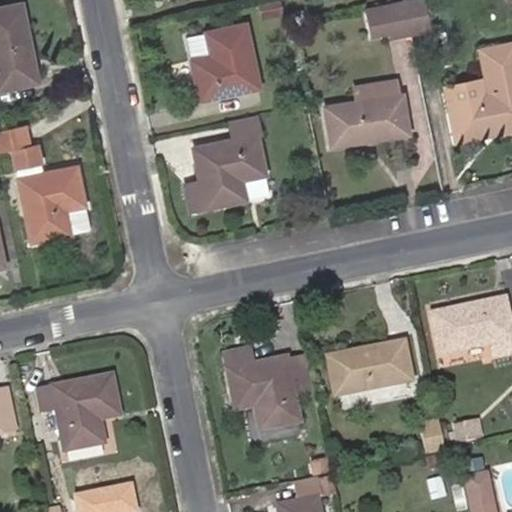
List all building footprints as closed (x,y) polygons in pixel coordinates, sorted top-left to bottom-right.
[(411,0),(404,1),(410,33),(430,30),(424,0),(411,0)] [(282,1),(261,5),(264,21),(285,17),(282,1)] [(392,37),(410,33),(404,1),(382,5),(366,8),(371,37),(391,33),(392,37)] [(0,90),(38,83),(22,5),(0,9),(0,90)] [(247,24),(187,35),(200,100),(260,89),(247,24)] [(511,43),(480,50),(486,79),(489,94),(449,102),(456,143),(511,130),(511,43)] [(489,94),(486,79),(447,87),(449,102),(489,94)] [(399,80),(356,87),(358,102),(324,109),(332,147),(408,133),(399,80)] [(230,141),(258,136),(264,134),(261,116),(227,122),(230,141)] [(29,126),(0,131),(0,151),(14,148),(17,168),(42,164),(38,145),(32,146),(29,126)] [(230,141),(194,148),(201,182),(186,185),(190,211),(270,194),(258,136),(230,141)] [(42,164),(17,168),(19,179),(44,174),(42,164)] [(71,216),(85,214),(77,168),(44,174),(19,179),(32,241),(74,232),(71,216)] [(89,229),(85,214),(71,216),(74,232),(89,229)] [(511,331),(505,297),(431,312),(439,354),(492,343),(495,355),(511,351),(511,331)] [(403,341),(328,356),(335,394),(411,379),(403,341)] [(293,394),(286,360),(253,366),(249,349),(224,354),(235,409),(255,405),(260,429),(298,421),(293,394)] [(286,360),(293,394),(310,391),(304,356),(286,360)] [(111,375),(36,391),(40,409),(53,407),(63,450),(102,442),(98,418),(120,414),(111,375)] [(0,432),(14,430),(6,391),(0,391),(0,432)] [(437,420),(420,423),(426,451),(442,448),(437,420)] [(481,422),(457,427),(460,441),(484,437),(481,422)] [(496,511),(489,476),(469,480),(475,511),(496,511)] [(317,498),(318,500),(322,499),(318,477),(293,482),(297,503),(317,498)] [(442,480),(427,483),(432,505),(446,501),(442,480)] [(131,483),(73,496),(76,511),(135,511),(137,511),(131,483)] [(317,498),(297,503),(278,507),(278,511),(320,511),(318,500),(317,498)]
